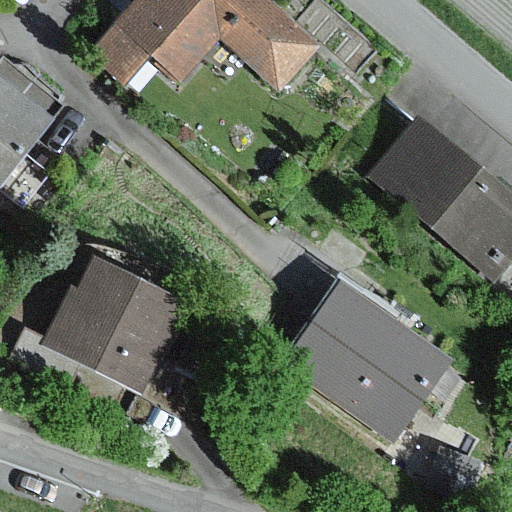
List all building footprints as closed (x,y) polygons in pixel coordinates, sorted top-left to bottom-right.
[(322,50),(262,0),(150,0),(148,3),(144,0),(135,0),(86,58),(120,87),(143,60),(181,91),(216,50),(278,103),(322,50)] [(44,129),(0,94),(0,184),(21,158),(44,129)] [(511,256),(511,208),(412,125),(364,182),(488,285),(511,256)] [(0,184),(0,196),(20,212),(46,178),(21,158),(0,184)] [(185,310),(87,264),(72,297),(62,292),(35,349),(79,369),(143,399),(185,310)] [(443,365),(335,291),(279,373),(386,447),(443,365)] [(79,369),(35,349),(18,341),(6,369),(67,396),(79,369)] [(185,345),(173,368),(200,382),(212,359),(185,345)] [(436,452),(421,490),(464,507),(479,468),(436,452)]
